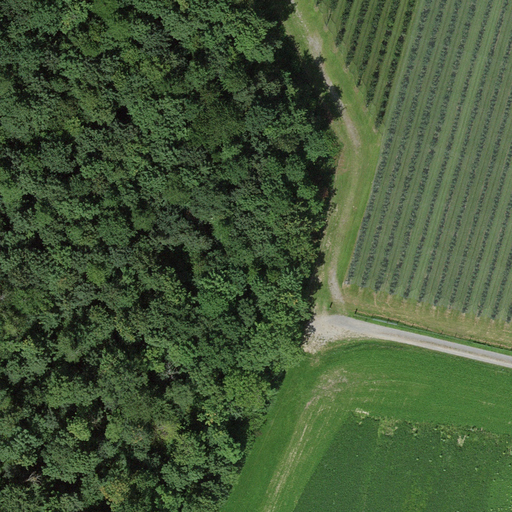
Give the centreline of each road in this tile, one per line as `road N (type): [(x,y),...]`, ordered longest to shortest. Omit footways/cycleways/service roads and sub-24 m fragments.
road 1 (track): [(203,283),(6,0)]
road 2 (residential): [(511,358),(203,283)]
